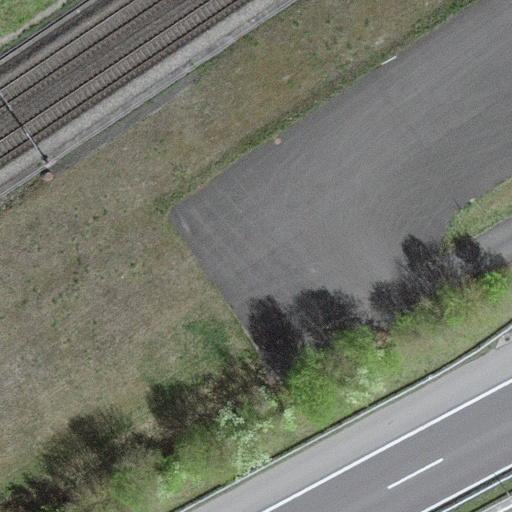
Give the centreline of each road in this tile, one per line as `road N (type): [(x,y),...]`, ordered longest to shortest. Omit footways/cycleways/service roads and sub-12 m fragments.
road 1 (track): [(511,234),(22,511)]
road 2 (motorway): [(511,422),(343,511)]
